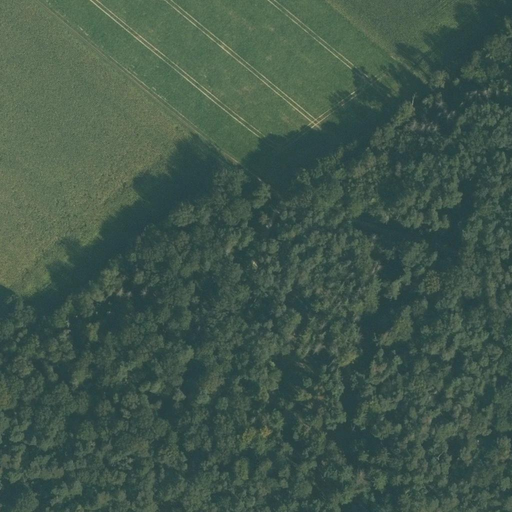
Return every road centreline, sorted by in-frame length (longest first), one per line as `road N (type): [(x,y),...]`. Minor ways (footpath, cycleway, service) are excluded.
road 1 (track): [(278,197),(182,511)]
road 2 (track): [(278,197),(39,0)]
road 3 (track): [(278,197),(511,22)]
road 4 (track): [(511,270),(278,197)]
road 5 (track): [(192,468),(332,511)]
